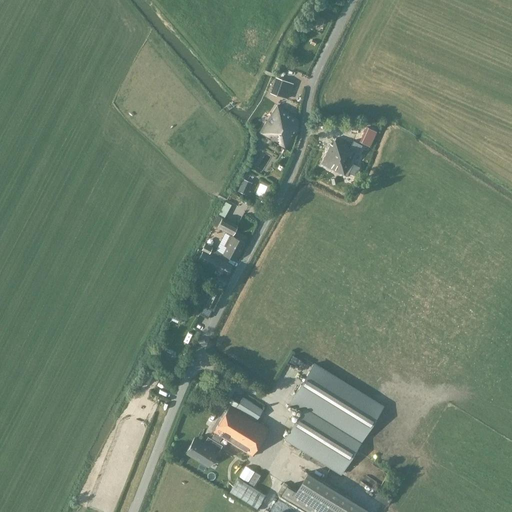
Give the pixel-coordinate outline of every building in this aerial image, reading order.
[(285,98),(291,83),(275,77),(270,93),(276,95),(285,98)] [(260,132),(285,148),(297,129),(298,121),(277,105),(260,132)] [(366,126),(359,141),(368,145),(375,131),(366,126)] [(330,144),(321,162),(346,175),(349,170),(361,145),(353,141),(351,147),(335,138),(334,139),(331,145),(330,144)] [(259,164),(265,166),(268,158),(262,156),(259,164)] [(244,196),(249,184),(240,180),(235,192),(244,196)] [(237,226),(221,218),(223,214),(225,215),(231,204),(224,201),(217,215),(216,214),(211,224),(232,234),(237,226)] [(235,260),(244,242),(232,235),(232,236),(229,235),(224,245),(226,246),(223,253),(211,247),(211,246),(205,243),(202,250),(223,261),(226,255),(235,260)] [(202,250),(198,248),(190,263),(195,265),(197,259),(222,272),(221,274),(220,273),(211,291),(210,293),(218,297),(224,286),(223,286),(228,277),(226,276),(231,265),(223,261),(202,250)] [(210,293),(205,304),(213,308),(218,297),(210,293)] [(313,364),(293,396),(306,404),(362,438),(382,407),(313,364)] [(229,405),(213,431),(214,432),(221,436),(251,455),(267,428),(255,421),(262,410),(242,397),(234,408),(229,405)] [(306,404),(284,439),(340,474),(362,438),(306,404)] [(193,437),(184,451),(207,466),(221,444),(218,442),(221,436),(214,432),(210,438),(207,436),(202,443),(193,437)] [(364,511),(367,509),(307,471),(295,490),(287,485),(281,494),(309,511),(364,511)] [(230,488),(227,492),(238,500),(241,495),(230,488)] [(387,505),(391,498),(378,491),(374,497),(387,505)]
